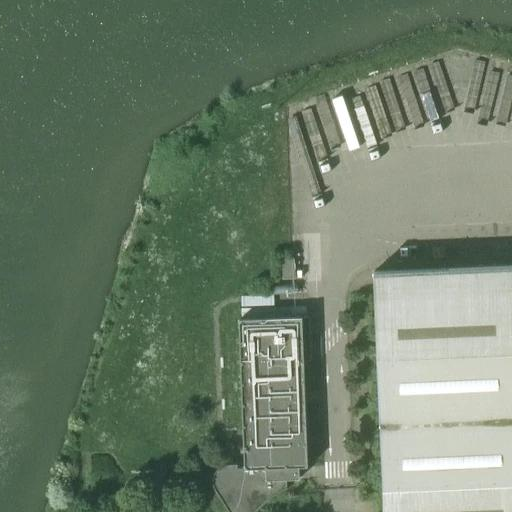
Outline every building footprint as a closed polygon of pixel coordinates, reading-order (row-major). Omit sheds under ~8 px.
[(350,101),(362,140),(403,128),(394,97),(399,96),(393,77),(317,99),(320,110),(350,101)] [(294,259),(292,259),(282,260),(283,279),(295,279),(294,259)] [(511,511),(511,265),(374,271),(384,511),(511,511)] [(274,306),(274,295),(271,295),(241,296),(242,307),(274,306)] [(310,316),(239,319),(245,468),(235,464),(230,464),(224,465),(219,467),(216,471),(213,476),(212,482),(214,487),(228,511),(254,511),(265,501),(272,496),(279,491),(286,488),(285,479),(299,478),(299,467),(308,467),(303,340),(311,340),(310,316)]
